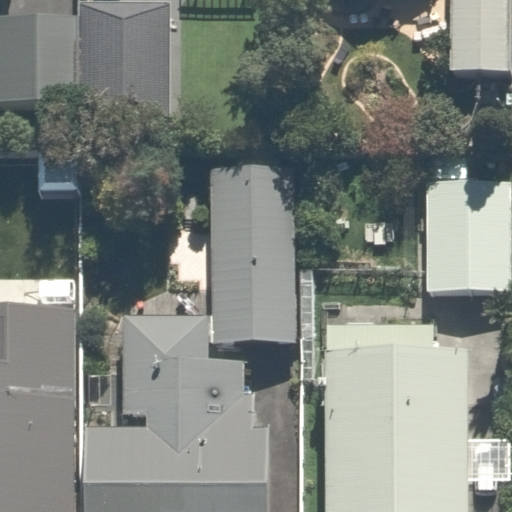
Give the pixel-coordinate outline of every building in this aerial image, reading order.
[(0,0),(0,24),(35,25),(34,0),(0,0)] [(92,0),(92,8),(136,9),(136,0),(92,0)] [(511,0),(461,0),(456,86),(511,89),(511,0)] [(88,34),(0,35),(0,42),(1,121),(90,119),(88,34)] [(511,198),(437,196),(434,307),(511,308),(511,198)] [(322,202),(222,199),(216,362),(317,365),(322,202)] [(486,511),(495,333),(352,326),(343,511),(486,511)] [(10,356),(0,356),(0,511),(89,511),(93,330),(10,328),(10,356)]
